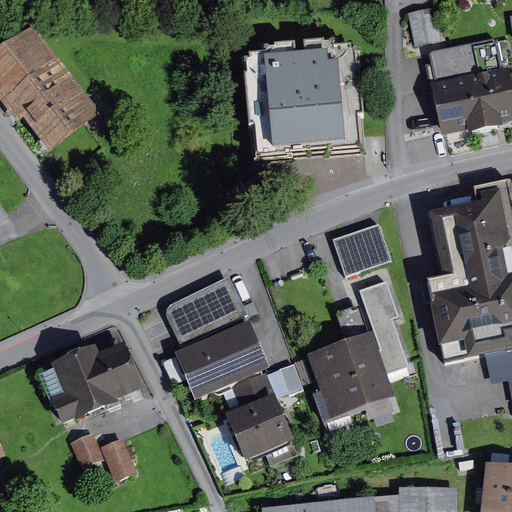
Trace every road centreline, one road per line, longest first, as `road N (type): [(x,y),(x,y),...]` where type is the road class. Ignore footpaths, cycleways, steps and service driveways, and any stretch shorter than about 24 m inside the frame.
road 1 (residential): [(127,305),(373,206),(511,166)]
road 2 (residential): [(127,305),(227,511)]
road 3 (residential): [(0,363),(127,305)]
